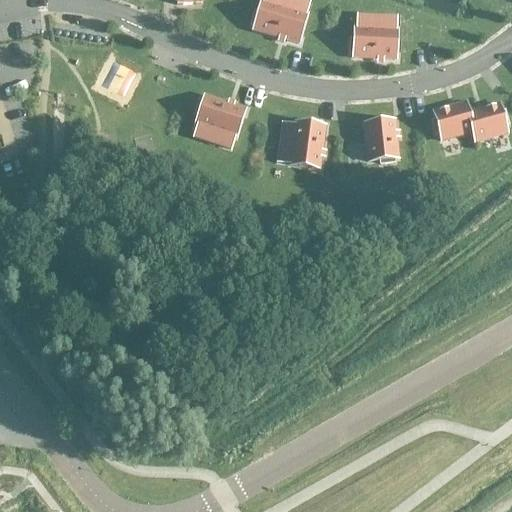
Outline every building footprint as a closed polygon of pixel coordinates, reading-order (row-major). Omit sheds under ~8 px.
[(298,45),(306,16),(304,16),(308,4),(293,0),(287,0),(285,10),(260,3),(257,14),(254,13),(250,27),(253,28),(252,32),(298,45)] [(377,19),(377,31),(353,29),(353,41),(349,41),(348,55),(352,55),(352,59),(395,61),(396,31),(394,31),(395,19),(377,19)] [(194,115),(198,116),(194,127),(216,134),(213,145),(229,151),(233,139),(235,140),(244,111),(203,98),(202,102),(199,101),(194,115)] [(471,134),(472,134),(466,115),(467,115),(465,105),(432,114),(434,121),(431,122),(435,136),(438,135),(440,143),(471,134)] [(498,106),(467,115),(466,115),(472,134),(471,134),(474,144),(506,135),(504,127),(507,127),(504,112),(500,113),(498,106)] [(279,146),(277,164),(289,165),(288,167),(318,171),(324,129),(320,128),(320,124),(306,123),(305,126),(294,125),(291,148),(279,146)] [(379,166),(394,165),(393,161),(397,161),(393,123),(363,126),(367,164),(379,162),(379,166)]
